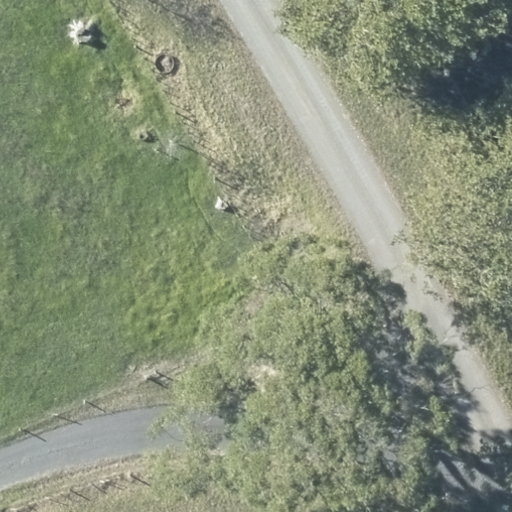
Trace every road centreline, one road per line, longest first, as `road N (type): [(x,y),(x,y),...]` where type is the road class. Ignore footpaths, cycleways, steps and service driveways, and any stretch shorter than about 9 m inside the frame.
road 1 (unclassified): [(248,0),(511,450)]
road 2 (track): [(0,502),(80,470),(147,471),(303,511)]
